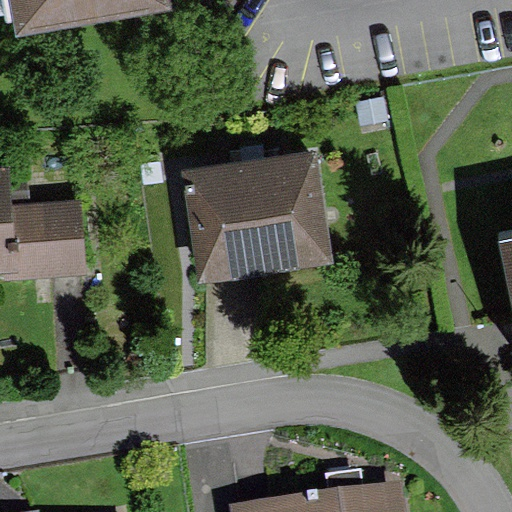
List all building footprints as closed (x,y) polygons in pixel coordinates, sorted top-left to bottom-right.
[(2,0),(10,40),(165,13),(162,0),(2,0)] [(311,158),(180,182),(200,293),(331,270),(311,158)] [(7,173),(0,173),(0,287),(85,280),(79,202),(10,208),(7,173)] [(511,228),(496,232),(511,302),(511,228)] [(291,511),(402,511),(401,497),(363,502),(361,483),(325,487),(328,507),(291,511)]
